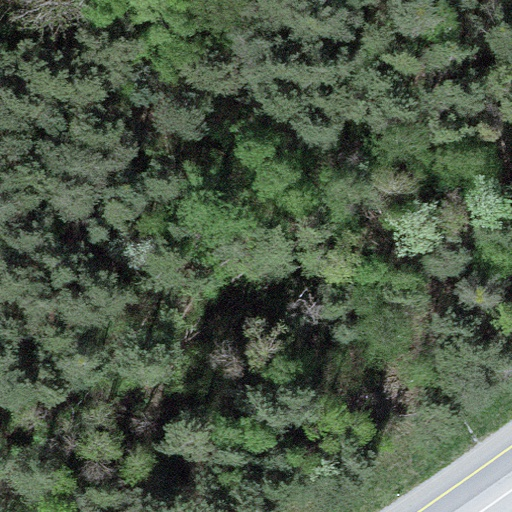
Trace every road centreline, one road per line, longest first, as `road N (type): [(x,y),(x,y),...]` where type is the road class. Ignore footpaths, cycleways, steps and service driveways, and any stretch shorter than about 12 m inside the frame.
road 1 (motorway): [(511,160),(0,370)]
road 2 (motorway): [(273,511),(511,414)]
